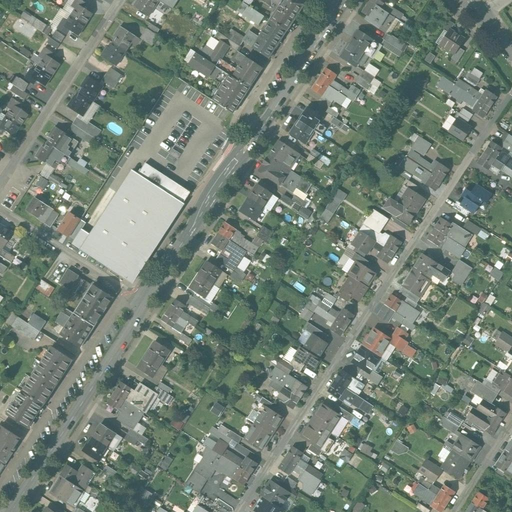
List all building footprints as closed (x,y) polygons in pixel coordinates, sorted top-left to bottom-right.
[(87,4),(80,0),(75,0),(71,7),(75,9),(71,16),(85,25),(92,14),(83,8),(87,4)] [(159,1),(156,0),(137,0),(134,6),(149,16),(159,1)] [(183,0),(178,8),(190,16),(196,7),(186,0),(183,0)] [(283,0),(279,7),(270,21),(286,32),(303,6),(303,4),(296,0),(283,0)] [(385,0),(370,0),(369,2),(380,9),(383,4),(385,0)] [(380,9),(369,2),(362,13),(373,20),(376,14),(380,9)] [(264,17),(243,3),(237,13),(239,14),(258,26),(264,17)] [(403,15),(388,5),(387,6),(383,4),(380,9),(389,15),(399,22),(402,17),(403,15)] [(389,15),(380,9),(376,14),(386,20),(389,15)] [(37,19),(26,10),(22,16),(33,24),(37,19)] [(85,25),(71,16),(67,22),(63,19),(57,28),(67,34),(69,30),(78,36),(85,25)] [(52,29),(37,20),(32,27),(47,36),(52,29)] [(286,32),(270,21),(259,37),(276,48),(286,32)] [(448,21),(442,31),(447,34),(450,31),(450,32),(454,25),(448,21)] [(143,39),(154,44),(162,27),(151,22),(143,39)] [(120,27),(115,35),(117,37),(113,43),(126,52),(135,37),(120,27)] [(171,35),(164,30),(159,37),(166,42),(171,35)] [(66,37),(56,31),(53,36),(62,42),(66,37)] [(259,37),(249,31),(242,41),(252,48),(259,37)] [(378,44),(358,31),(349,44),(364,54),(370,57),(378,44)] [(447,34),(440,46),(455,56),(464,41),(450,32),(450,31),(447,34)] [(404,44),(388,34),(384,41),(400,51),(403,53),(406,47),(404,45),(404,44)] [(276,48),(259,37),(252,48),(268,59),(276,48)] [(60,45),(50,38),(46,43),(56,50),(60,45)] [(213,52),(207,61),(216,67),(220,60),(225,53),(229,47),(220,41),(213,52)] [(400,51),(384,41),(381,46),(397,56),(400,51)] [(113,43),(109,50),(107,48),(101,56),(116,66),(126,52),(113,43)] [(364,54),(349,44),(340,58),(355,68),(358,63),(362,66),(368,57),(367,56),(368,56),(364,54)] [(213,52),(203,45),(197,55),(207,61),(213,52)] [(54,54),(44,48),(39,57),(42,59),(38,66),(53,76),(56,70),(60,65),(51,59),(54,54)] [(245,58),(240,54),(236,52),(231,60),(240,66),(245,58)] [(207,61),(197,55),(190,66),(222,87),(229,76),(216,67),(207,61)] [(237,71),(232,78),(249,89),(262,69),(245,58),(240,66),(237,71)] [(237,71),(220,60),(216,67),(229,76),(232,78),(237,71)] [(53,76),(38,66),(34,72),(30,70),(25,78),(34,84),(37,80),(46,86),(53,76)] [(122,77),(110,69),(107,75),(118,82),(122,77)] [(337,76),(326,69),(319,80),(330,86),(333,81),(337,76)] [(374,77),(365,71),(361,78),(377,89),(380,84),(373,79),(374,77)] [(118,82),(107,75),(103,81),(114,89),(118,82)] [(14,76),(9,83),(14,86),(19,80),(14,76)] [(232,78),(229,76),(222,87),(212,101),(232,114),(249,89),(232,78)] [(88,77),(82,85),(85,87),(80,94),(93,102),(103,87),(88,77)] [(377,89),(361,78),(357,84),(374,94),(377,89)] [(319,80),(312,90),(323,97),(326,91),(330,86),(319,80)] [(342,87),(333,81),(330,86),(339,92),(342,87)] [(466,85),(462,82),(458,87),(463,90),(466,85)] [(339,92),(330,86),(326,91),(336,97),(339,92)] [(483,96),(473,90),(470,95),(479,101),(483,96)] [(497,97),(486,91),(483,96),(479,101),(490,108),(497,97)] [(80,94),(76,100),(74,99),(69,107),(84,116),(93,102),(80,94)] [(479,101),(470,95),(467,100),(476,106),(479,101)] [(21,105),(12,99),(6,107),(10,110),(6,116),(20,126),(27,115),(18,109),(21,105)] [(476,106),(472,112),(483,119),(490,108),(479,101),(476,106)] [(340,114),(330,107),(326,113),(334,118),(336,119),(340,114)] [(323,117),(308,108),(299,121),(314,131),(322,136),(326,129),(319,124),(323,117)] [(473,115),(463,109),(459,114),(469,120),(473,115)] [(459,114),(458,113),(454,118),(456,119),(466,125),(469,120),(459,114)] [(20,126),(6,116),(2,122),(0,120),(0,134),(1,135),(4,131),(13,137),(20,126)] [(336,119),(334,118),(331,123),(341,129),(348,133),(351,129),(344,125),(344,124),(336,119)] [(466,125),(456,119),(448,133),(462,142),(471,129),(466,125)] [(299,121),(290,135),(305,144),(314,131),(299,121)] [(88,124),(83,131),(88,134),(92,127),(88,124)] [(70,137),(55,127),(50,135),(52,137),(48,144),(69,158),(79,143),(70,137)] [(511,137),(507,134),(503,140),(511,146),(511,137)] [(299,155),(279,142),(269,157),(290,170),(299,155)] [(511,160),(506,157),(509,153),(501,147),(500,148),(491,142),(484,153),(495,160),(504,166),(511,171),(511,160)] [(48,144),(43,150),(41,149),(35,157),(51,167),(56,160),(65,166),(70,158),(69,158),(48,144)] [(331,162),(313,150),(310,155),(320,161),(328,166),(331,162)] [(495,160),(484,153),(477,163),(488,170),(491,165),(495,160)] [(320,161),(310,155),(306,161),(320,169),(324,164),(320,161)] [(290,170),(269,157),(259,171),(294,194),(297,189),(306,194),(312,185),(290,170)] [(422,167),(410,160),(407,165),(428,178),(431,174),(422,167)] [(504,166),(495,160),(491,165),(501,171),(504,166)] [(435,168),(426,162),(422,167),(431,174),(435,168)] [(435,168),(431,174),(442,181),(449,170),(438,163),(435,168)] [(183,204),(132,172),(90,236),(82,230),(86,224),(80,220),(69,237),(75,240),(72,244),(131,284),(183,204)] [(442,181),(431,174),(428,178),(425,184),(435,191),(442,181)] [(419,188),(407,180),(403,186),(408,189),(415,194),(419,188)] [(272,195),(257,185),(248,198),(263,208),(272,195)] [(472,193),(467,190),(462,197),(465,198),(461,204),(457,201),(453,208),(466,217),(470,211),(474,214),(479,206),(477,205),(480,200),(481,201),(481,200),(486,203),(491,195),(476,185),(472,193)] [(341,188),(322,218),(331,223),(349,193),(341,188)] [(415,194),(408,189),(399,204),(415,215),(425,200),(415,194)] [(293,201),(284,195),(280,200),(290,206),(293,201)] [(35,198),(26,211),(45,223),(52,212),(53,210),(35,198)] [(263,208),(248,198),(240,212),(260,225),(269,212),(267,210),(263,208)] [(399,204),(390,199),(383,209),(409,225),(415,215),(399,204)] [(383,217),(373,210),(369,216),(379,223),(383,217)] [(45,223),(44,224),(51,229),(59,216),(52,212),(45,223)] [(69,213),(66,217),(64,215),(60,222),(62,223),(57,231),(63,234),(64,233),(69,237),(80,220),(69,213)] [(472,235),(457,226),(455,228),(442,219),(435,229),(465,248),(472,235)] [(481,230),(468,221),(463,228),(477,237),(481,230)] [(236,230),(226,223),(219,234),(229,241),(232,236),(236,230)] [(390,237),(386,235),(384,238),(364,225),(360,231),(361,231),(395,253),(402,242),(391,236),(390,237)] [(11,233),(0,226),(0,249),(0,250),(11,233)] [(273,233),(263,227),(260,232),(269,238),(273,233)] [(465,248),(435,229),(428,240),(442,249),(443,247),(460,258),(466,249),(465,248)] [(395,253),(361,231),(352,245),(356,247),(367,254),(367,255),(373,246),(381,251),(377,257),(388,264),(395,253)] [(260,232),(256,237),(271,246),(274,242),(269,238),(260,232)] [(229,241),(219,234),(212,245),(222,251),(226,245),(229,241)] [(241,242),(232,236),(229,241),(238,247),(241,242)] [(238,247),(229,241),(226,245),(235,251),(238,247)] [(367,254),(356,247),(353,252),(355,253),(364,259),(367,254)] [(364,259),(355,253),(351,260),(356,263),(357,262),(365,268),(369,262),(364,259)] [(237,266),(219,254),(215,260),(234,272),(238,266),(238,265),(237,266)] [(449,271),(423,254),(413,270),(429,280),(433,275),(442,281),(449,271)] [(222,272),(207,262),(198,275),(213,285),(222,272)] [(365,268),(357,262),(356,263),(349,275),(353,278),(367,287),(375,274),(365,268)] [(471,269),(460,262),(456,268),(468,275),(471,269)] [(468,275),(456,268),(452,274),(455,276),(452,280),(461,285),(468,275)] [(495,269),(490,276),(498,282),(503,274),(495,269)] [(84,281),(68,270),(60,283),(76,293),(84,281)] [(429,280),(413,270),(402,287),(403,287),(419,298),(430,281),(429,280)] [(234,272),(230,277),(240,283),(243,278),(234,272)] [(213,285),(198,275),(189,289),(204,299),(213,285)] [(367,287),(353,278),(344,292),(343,292),(351,297),(358,302),(368,288),(367,287)] [(55,289),(42,281),(36,289),(49,298),(55,289)] [(93,286),(75,315),(94,327),(95,327),(113,299),(93,286)] [(419,298),(403,287),(399,293),(407,298),(417,304),(421,299),(419,298)] [(344,292),(341,290),(337,296),(347,302),(351,297),(343,292),(344,292)] [(336,300),(328,295),(325,300),(333,305),(336,300)] [(404,303),(392,295),(385,306),(404,318),(413,324),(420,314),(414,310),(404,303)] [(204,305),(191,297),(187,303),(200,311),(204,305)] [(417,304),(407,298),(404,303),(414,310),(418,305),(417,304)] [(186,307),(175,300),(168,310),(179,317),(182,312),(186,307)] [(340,314),(320,301),(317,306),(318,307),(348,326),(354,316),(344,309),(340,314)] [(222,310),(213,304),(210,309),(219,315),(222,310)] [(312,304),(307,311),(313,315),(315,312),(318,307),(317,306),(312,304)] [(404,318),(385,306),(378,316),(388,323),(392,318),(401,323),(404,318)] [(348,326),(318,307),(315,312),(334,324),(330,330),(341,337),(348,326)] [(307,311),(304,309),(299,317),(308,322),(313,315),(307,311)] [(179,317),(168,310),(161,321),(172,328),(176,322),(179,317)] [(191,318),(182,312),(179,317),(188,323),(191,318)] [(75,315),(74,314),(71,319),(61,313),(55,323),(64,329),(60,336),(80,349),(94,327),(75,315)] [(34,314),(27,324),(40,332),(46,322),(34,314)] [(27,324),(17,317),(11,326),(34,341),(40,332),(27,324)] [(188,323),(179,317),(176,322),(185,328),(188,323)] [(413,324),(404,318),(401,323),(412,331),(416,326),(413,324)] [(325,334),(310,324),(306,331),(313,335),(321,340),(325,334)] [(390,340),(374,329),(363,345),(380,357),(390,341),(391,340),(390,340)] [(397,329),(394,334),(403,340),(407,335),(397,329)] [(511,345),(511,339),(502,333),(499,339),(511,347),(511,345)] [(403,340),(394,334),(390,340),(391,340),(390,341),(403,350),(408,343),(403,340)] [(321,340),(313,335),(304,349),(318,359),(328,345),(321,340)] [(511,347),(499,339),(495,344),(508,352),(511,347)] [(170,352),(155,342),(146,355),(161,365),(170,352)] [(380,357),(363,345),(353,361),(354,363),(362,369),(369,373),(371,370),(380,357)] [(52,347),(22,392),(43,406),(72,361),(52,347)] [(304,349),(301,347),(294,358),(305,366),(314,371),(320,360),(318,359),(304,349)] [(191,357),(182,351),(178,357),(188,363),(191,357)] [(161,365),(146,355),(138,369),(153,379),(161,365)] [(305,366),(294,358),(289,366),(300,373),(305,366)] [(291,369),(281,363),(275,373),(285,379),(287,375),(291,369)] [(383,378),(371,370),(369,373),(362,369),(359,374),(377,386),(383,378)] [(352,378),(342,371),(335,382),(346,388),(349,383),(352,378)] [(511,377),(506,374),(502,371),(494,384),(502,389),(511,396),(511,377)] [(284,381),(272,374),(269,379),(272,380),(281,386),(284,381)] [(281,386),(272,380),(268,386),(277,392),(281,386)] [(494,384),(489,380),(485,387),(498,395),(502,389),(494,384)] [(307,388),(296,381),(293,387),(284,381),(281,386),(300,399),(307,388)] [(346,388),(335,382),(328,392),(339,399),(342,393),(346,388)] [(485,387),(478,382),(476,385),(485,390),(483,393),(495,400),(498,395),(485,387)] [(136,392),(121,383),(114,393),(125,400),(145,413),(155,397),(156,395),(154,394),(140,385),(136,392)] [(358,389),(349,383),(346,388),(355,394),(358,389)] [(171,390),(161,384),(158,389),(167,395),(171,390)] [(495,400),(483,393),(485,390),(476,385),(471,392),(486,402),(479,412),(499,425),(506,414),(492,404),(495,400)] [(300,399),(281,386),(277,392),(280,393),(277,399),(293,409),(300,399)] [(355,394),(346,388),(342,393),(352,399),(355,394)] [(167,395),(158,389),(154,394),(156,395),(155,397),(168,406),(173,399),(167,395)] [(22,392),(21,391),(6,415),(28,429),(43,406),(22,392)] [(114,393),(108,404),(118,411),(125,400),(114,393)] [(369,404),(362,399),(359,404),(366,409),(369,404)] [(472,407),(464,402),(461,407),(469,412),(472,407)] [(129,403),(117,420),(131,429),(133,430),(144,413),(129,403)] [(334,410),(324,403),(312,421),(331,433),(342,416),(342,415),(334,410)] [(283,417),(263,405),(258,413),(253,410),(248,419),(255,424),(272,435),(283,417)] [(355,416),(337,405),(334,410),(342,415),(342,416),(351,422),(355,416)] [(479,412),(475,409),(468,418),(475,423),(473,427),(480,431),(482,428),(492,435),(499,425),(479,412)] [(463,421),(451,413),(447,419),(459,427),(463,421)] [(459,427),(447,419),(444,417),(440,424),(455,434),(459,427)] [(331,433),(312,421),(301,438),(311,444),(322,451),(326,454),(337,437),(331,433)] [(116,434),(101,424),(92,438),(107,448),(116,434)] [(272,435),(255,424),(245,441),(261,451),(272,435)] [(0,426),(0,462),(3,465),(20,439),(0,426)] [(133,430),(131,429),(128,434),(137,441),(145,446),(149,440),(133,430)] [(242,439),(230,431),(226,437),(231,440),(238,444),(242,439)] [(137,441),(128,434),(125,439),(134,446),(137,441)] [(226,437),(223,434),(219,440),(228,445),(231,440),(226,437)] [(479,447),(461,435),(452,450),(453,450),(470,461),(479,447)] [(107,448),(92,438),(83,451),(98,461),(107,448)] [(406,456),(411,447),(399,440),(394,449),(406,456)] [(322,451),(311,444),(308,449),(319,457),(322,451)] [(243,463),(215,446),(212,451),(239,468),(243,463)] [(303,454),(292,447),(285,458),(296,465),(299,460),(303,454)] [(212,451),(211,450),(202,466),(212,472),(215,468),(220,472),(223,468),(235,475),(233,478),(243,485),(250,475),(239,468),(212,451)] [(453,450),(442,467),(459,478),(470,461),(453,450)] [(511,456),(505,452),(496,466),(511,476),(511,456)] [(257,464),(246,457),(243,463),(239,468),(250,475),(257,464)] [(296,465),(285,458),(278,469),(289,475),(292,470),(296,465)] [(308,466),(299,460),(296,465),(305,471),(308,466)] [(442,470),(427,460),(427,461),(426,460),(423,465),(424,466),(419,472),(424,475),(428,469),(438,476),(442,470)] [(305,471),(296,465),(292,470),(302,476),(305,471)] [(78,472),(68,466),(61,477),(71,483),(74,478),(78,472)] [(117,473),(107,467),(104,472),(113,478),(117,473)] [(210,475),(200,468),(197,474),(194,471),(185,485),(199,493),(210,475)] [(438,476),(428,469),(424,475),(435,482),(438,476)] [(71,483),(61,477),(50,493),(73,508),(83,491),(71,483)] [(92,490),(74,478),(71,483),(83,491),(89,495),(92,490)] [(445,486),(441,491),(432,485),(431,486),(424,481),(425,480),(421,478),(418,483),(419,484),(448,503),(455,492),(445,486)] [(289,494),(270,482),(261,496),(280,509),(289,494)] [(442,511),(448,503),(419,484),(414,493),(432,505),(431,507),(439,511),(442,511)] [(490,500),(479,493),(472,503),(483,510),(486,505),(490,500)] [(253,511),(283,511),(263,498),(253,511)] [(429,511),(431,511),(419,503),(416,509),(421,511),(429,511)] [(485,511),(483,510),(472,503),(466,511),(485,511)]
